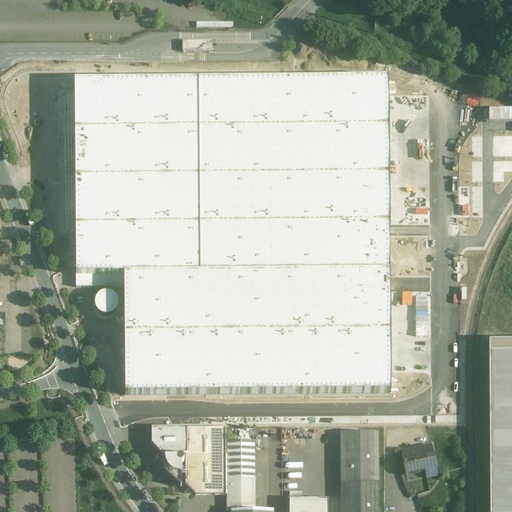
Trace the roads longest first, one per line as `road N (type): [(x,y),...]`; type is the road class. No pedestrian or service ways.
road 1 (unknown): [(269,239),(269,166),(258,131),(146,73)]
road 2 (residential): [(76,370),(0,168)]
road 3 (residential): [(148,511),(110,455),(76,370)]
